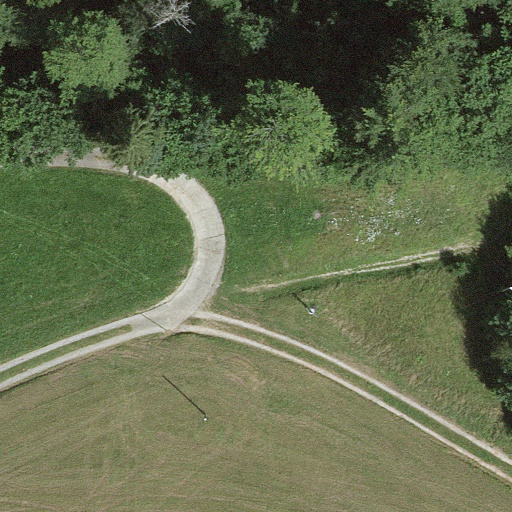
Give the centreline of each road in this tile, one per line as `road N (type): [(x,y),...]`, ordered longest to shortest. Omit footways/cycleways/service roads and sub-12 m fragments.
road 1 (track): [(190,317),(317,364),(511,474)]
road 2 (track): [(0,164),(120,168),(184,192),(206,221),(212,257),(190,317)]
road 3 (track): [(0,391),(190,317)]
